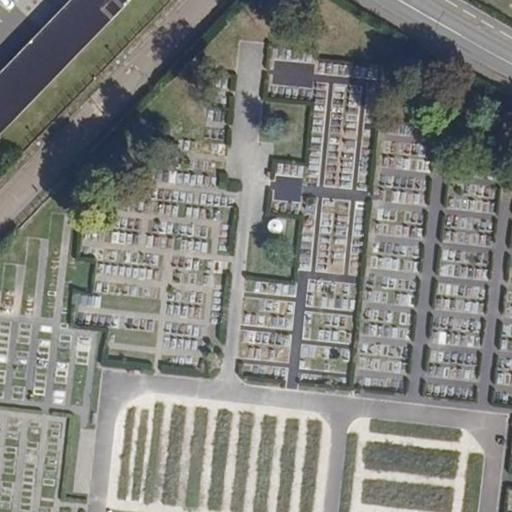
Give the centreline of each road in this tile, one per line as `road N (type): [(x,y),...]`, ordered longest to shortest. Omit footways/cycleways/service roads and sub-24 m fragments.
road 1 (unclassified): [(0,209),(193,0)]
road 2 (tertiary): [(399,0),(511,62)]
